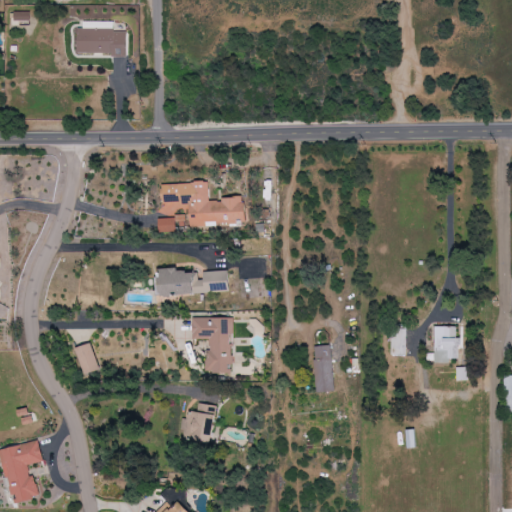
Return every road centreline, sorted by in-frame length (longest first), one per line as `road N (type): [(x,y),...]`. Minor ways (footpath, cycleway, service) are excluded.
road 1 (residential): [(0,137),(511,137)]
road 2 (residential): [(91,511),(75,421),(42,364),(31,313),(71,197),(76,137)]
road 3 (residential): [(507,137),(504,511)]
road 4 (residential): [(155,0),(155,137)]
